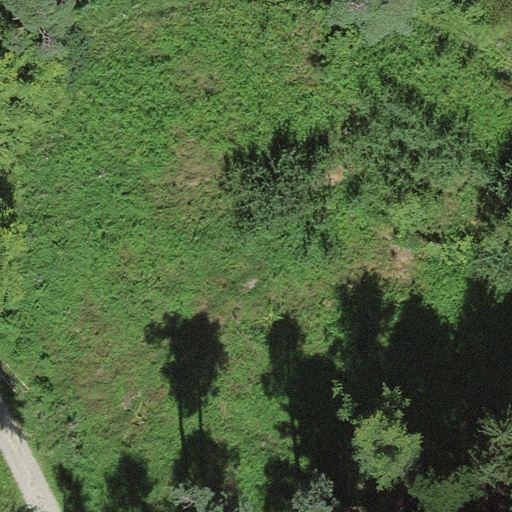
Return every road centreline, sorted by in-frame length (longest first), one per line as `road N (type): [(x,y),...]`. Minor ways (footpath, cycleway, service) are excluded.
road 1 (track): [(0,181),(36,80),(86,23),(134,0)]
road 2 (track): [(388,0),(511,67)]
road 3 (track): [(0,406),(61,511)]
